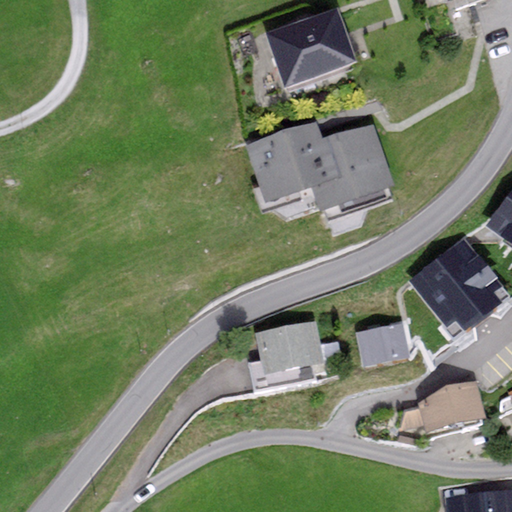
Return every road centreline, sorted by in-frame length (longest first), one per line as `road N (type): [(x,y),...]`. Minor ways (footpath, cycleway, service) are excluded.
road 1 (tertiary): [(50,511),(166,365),(210,326),(383,254),(445,210),(511,120)]
road 2 (residential): [(511,469),(460,470),(338,443),(271,438),(223,447),(120,511)]
road 3 (track): [(76,0),(73,72),(43,111),(0,128)]
